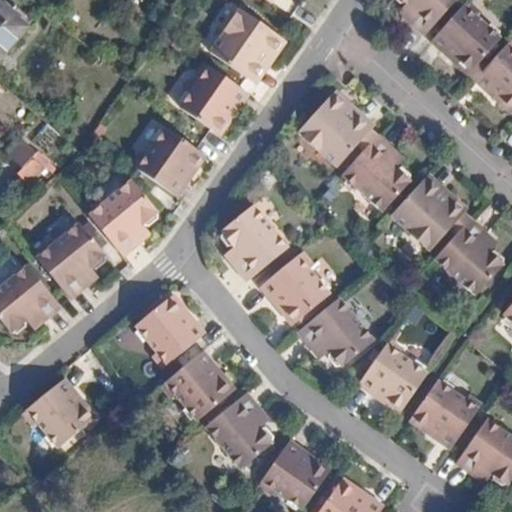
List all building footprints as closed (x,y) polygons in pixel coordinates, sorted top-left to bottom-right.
[(390,0),(395,5),(399,3),(403,6),(411,13),(402,24),(419,39),(453,0),(390,0)] [(458,10),(471,21),(475,16),(463,4),(458,10)] [(403,6),(393,16),(402,24),(411,13),(403,6)] [(0,8),(0,62),(26,31),(0,8)] [(239,9),(209,53),(247,79),(268,50),(275,55),(282,45),(279,37),(239,9)] [(458,10),(426,46),(439,57),(442,54),(450,61),(450,68),(459,75),(461,72),(466,76),(496,42),(471,21),(458,10)] [(502,48),(511,56),(511,48),(507,44),(502,48)] [(511,56),(502,48),(470,85),(480,94),(485,93),(495,101),(495,108),(501,114),(506,113),(509,116),(511,112),(511,56)] [(268,50),(247,79),(255,85),(275,55),(268,50)] [(201,65),(193,76),(198,80),(206,69),(201,65)] [(198,80),(178,109),(215,134),(222,131),(229,122),(228,116),(236,106),(238,108),(247,97),(206,69),(198,80)] [(296,134),(335,170),(355,149),(369,133),(344,111),(347,105),(337,96),(329,97),(296,134)] [(344,111),(369,133),(373,128),(347,105),(344,111)] [(146,156),(136,170),(176,199),(186,185),(183,182),(188,173),(195,171),(201,162),(198,159),(202,154),(165,128),(146,156)] [(369,133),(355,149),(361,154),(374,138),(369,133)] [(338,179),(378,215),(405,186),(406,179),(398,172),(392,171),(383,163),(391,153),(374,138),(361,154),(338,179)] [(23,144),(9,161),(23,173),(31,161),(32,160),(35,155),(23,144)] [(141,152),(131,167),(136,170),(146,156),(141,152)] [(391,153),(383,163),(392,171),(400,161),(391,153)] [(31,161),(23,173),(20,178),(31,187),(44,172),(31,161)] [(421,183),(446,205),(451,200),(426,178),(421,183)] [(130,180),(86,215),(121,258),(141,243),(132,233),(139,227),(141,225),(149,225),(154,221),(156,211),(130,180)] [(389,219),(428,255),(448,232),(461,218),(462,210),(451,200),(446,205),(421,183),(389,219)] [(252,204),(220,230),(220,237),(227,245),(231,245),(233,247),(240,256),(231,263),(245,280),(287,247),(252,204)] [(461,218),(448,232),(454,238),(467,223),(461,218)] [(78,221),(35,257),(69,300),(88,284),(80,274),(87,268),(89,266),(97,267),(103,262),(104,254),(78,221)] [(430,265),(471,302),(498,272),(498,264),(489,257),(486,258),(484,256),(476,248),(484,239),(467,223),(454,238),(430,265)] [(132,233),(141,243),(148,237),(139,227),(132,233)] [(476,248),(484,256),(492,247),(484,239),(476,248)] [(233,247),(224,254),(231,263),(240,256),(233,247)] [(296,258),(306,269),(311,265),(302,253),(296,258)] [(296,258),(259,288),(268,299),(271,297),(278,305),(279,312),(286,321),(289,320),(293,324),(327,295),(306,269),(296,258)] [(25,264),(0,283),(0,322),(5,328),(16,331),(22,325),(21,321),(24,318),(33,311),(42,321),(60,307),(25,264)] [(80,274),(88,284),(95,279),(87,268),(80,274)] [(131,319),(151,347),(162,361),(201,332),(191,319),(189,320),(181,311),(182,308),(182,305),(173,296),(171,296),(167,293),(131,319)] [(340,299),(296,335),(310,352),(320,343),(327,351),(329,353),(328,359),(335,367),(341,367),(373,341),(340,299)] [(511,303),(499,317),(511,329),(511,303)] [(24,318),(34,328),(42,321),(33,311),(24,318)] [(387,344),(400,354),(404,350),(390,339),(387,344)] [(310,352),(317,360),(327,351),(320,343),(310,352)] [(387,344),(358,385),(371,393),(373,390),(384,399),(384,402),(396,410),(398,408),(401,410),(427,373),(400,354),(387,344)] [(146,351),(156,365),(162,361),(151,347),(146,351)] [(168,391),(189,418),(223,393),(222,390),(223,384),(216,376),(211,376),(203,365),(206,363),(198,352),(159,380),(168,391)] [(63,376),(24,407),(35,420),(57,446),(93,417),(92,412),(82,400),(78,401),(70,391),(73,388),(63,376)] [(153,384),(162,395),(168,391),(159,380),(153,384)] [(412,418),(415,421),(416,425),(425,432),(431,431),(439,437),(437,441),(450,450),(478,410),(465,400),(438,381),(412,418)] [(204,428),(237,470),(269,445),(268,436),(262,428),(258,429),(256,426),(250,419),(259,411),(246,395),(204,428)] [(465,400),(478,410),(481,405),(469,396),(465,400)] [(19,411),(30,424),(35,420),(24,407),(19,411)] [(250,419),(256,426),(265,419),(259,411),(250,419)] [(511,434),(487,417),(454,465),(473,478),(482,467),(490,473),(493,475),(493,478),(501,484),(509,483),(511,479),(511,434)] [(274,491),(301,510),(326,475),(323,472),(323,467),(313,459),(306,460),(299,454),(301,451),(289,443),(261,483),(274,491)] [(482,467),(473,478),(482,484),(490,473),(482,467)] [(258,488),(270,496),(274,491),(261,483),(258,488)] [(339,483),(318,511),(380,511),(383,509),(368,500),(365,502),(357,495),(356,490),(347,484),(343,485),(339,483)]
